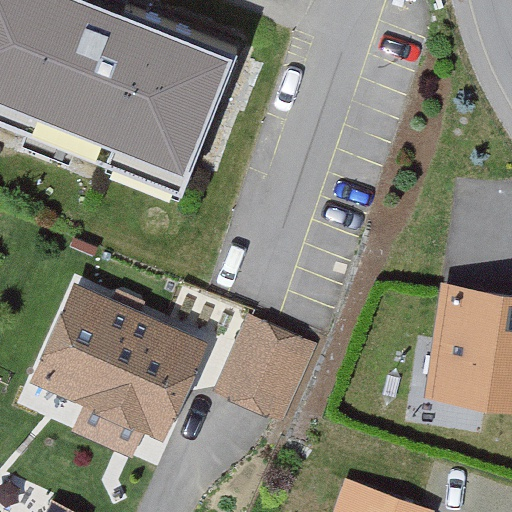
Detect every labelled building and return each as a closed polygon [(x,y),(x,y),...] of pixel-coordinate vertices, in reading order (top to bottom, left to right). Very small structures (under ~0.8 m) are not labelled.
[(237,46),(125,2),(120,15),(83,1),(83,0),(0,0),(0,114),(28,126),(32,116),(78,134),(74,144),(110,158),(116,142),(188,171),(237,46)] [(511,400),(511,295),(451,287),(443,339),(452,350),(446,391),(511,400)] [(141,417),(160,426),(197,343),(132,314),(138,301),(120,293),(114,306),(78,290),(41,372),(94,396),(141,417)] [(222,384),(280,410),(308,346),(250,320),(222,384)] [(94,396),(81,425),(128,447),(141,417),(94,396)] [(350,482),(339,511),(419,511),(421,507),(350,482)] [(72,511),(52,502),(47,511),(72,511)]
